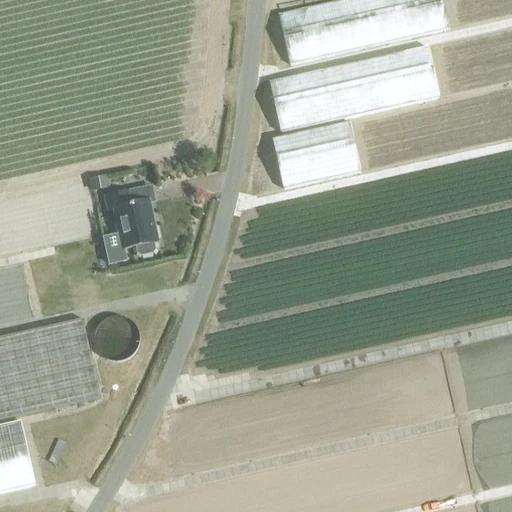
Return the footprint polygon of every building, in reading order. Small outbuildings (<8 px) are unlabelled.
[(93,191),(111,186),(108,175),(90,180),(93,191)] [(128,193),(104,198),(107,212),(113,210),(122,250),(135,248),(137,255),(140,257),(152,255),(155,251),(153,244),(157,243),(148,202),(131,206),(128,193)] [(97,355),(133,359),(138,322),(101,318),(97,355)] [(0,426),(102,404),(85,327),(0,345),(0,426)] [(449,430),(371,447),(385,510),(463,493),(449,430)]
